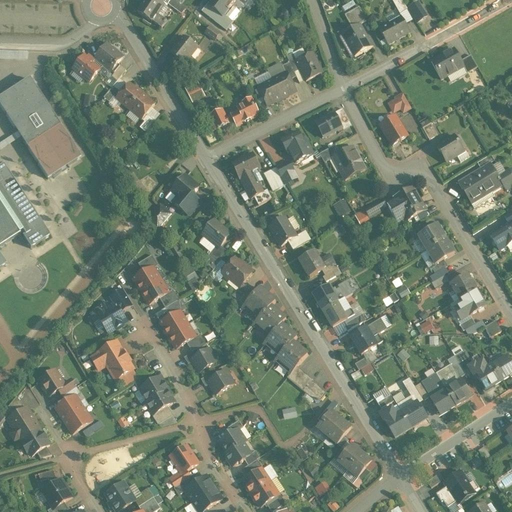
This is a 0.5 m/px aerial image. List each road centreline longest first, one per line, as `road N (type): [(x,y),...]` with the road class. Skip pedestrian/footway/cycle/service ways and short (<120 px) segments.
road 1 (residential): [(400,478),(205,157)]
road 2 (residential): [(511,314),(429,175),(389,162),(341,87)]
road 3 (residential): [(509,0),(341,87)]
road 4 (residential): [(205,157),(114,14)]
road 5 (residential): [(341,87),(205,157)]
road 6 (residential): [(400,478),(511,406)]
road 7 (residential): [(69,457),(196,423)]
